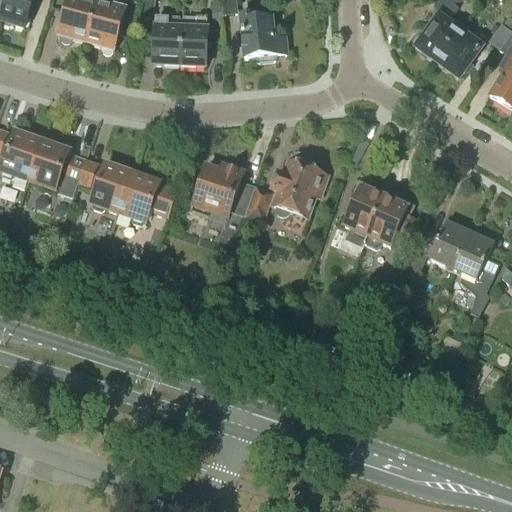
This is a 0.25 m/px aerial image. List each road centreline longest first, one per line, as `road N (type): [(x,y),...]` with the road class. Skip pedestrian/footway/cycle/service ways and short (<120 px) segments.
road 1 (residential): [(357,83),(317,104),(176,114),(128,110),(0,74)]
road 2 (primary): [(239,431),(441,499),(503,504)]
road 3 (primary): [(503,504),(463,479),(247,406)]
road 4 (primary): [(247,406),(0,323)]
road 5 (primary): [(0,359),(239,431)]
road 6 (residential): [(211,507),(0,437)]
road 7 (residential): [(511,172),(357,83)]
